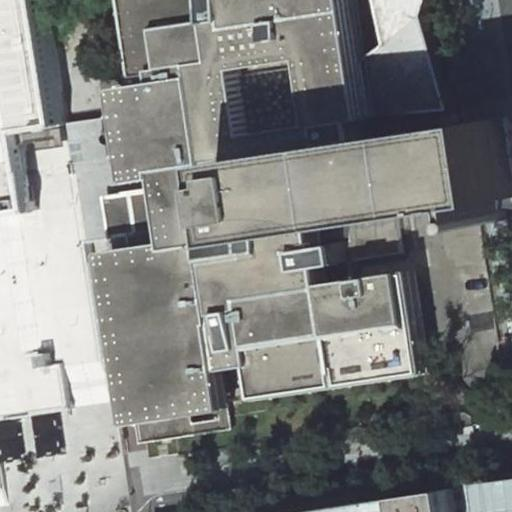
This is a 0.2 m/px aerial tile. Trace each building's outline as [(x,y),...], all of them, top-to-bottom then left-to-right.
[(0,0),(0,206),(34,201),(27,161),(25,145),(77,137),(54,0),(0,0)] [(404,211),(511,193),(511,111),(393,129),(377,131),(374,114),(384,113),(466,103),(434,10),(438,0),(388,0),(395,38),(375,54),(366,0),(140,0),(152,78),(134,81),(148,173),(161,171),(163,183),(142,186),(146,211),(149,230),(143,231),(144,241),(118,245),(143,417),(145,417),(149,438),(237,425),(233,403),(243,402),(237,364),(261,361),(266,393),(439,368),(431,317),(424,264),(357,274),(354,257),(410,249),(404,211)] [(146,211),(142,186),(115,190),(122,234),(143,231),(149,230),(146,211)] [(450,216),(454,263),(484,260),(480,214),(450,216)] [(52,363),(58,405),(76,403),(70,361),(52,363)]
